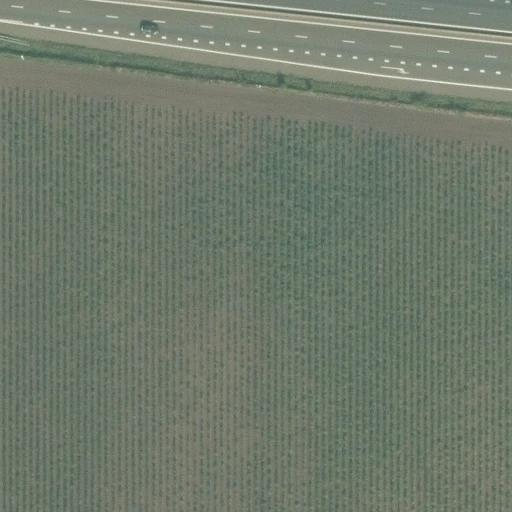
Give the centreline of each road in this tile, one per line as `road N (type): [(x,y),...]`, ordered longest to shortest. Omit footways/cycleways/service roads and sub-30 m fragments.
road 1 (motorway): [(0,7),(511,60)]
road 2 (motorway): [(511,14),(374,0)]
